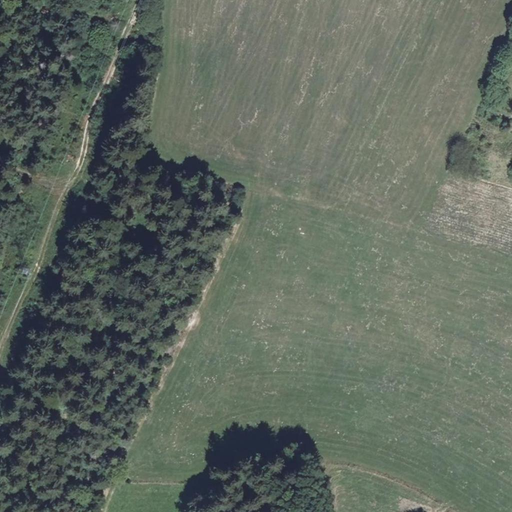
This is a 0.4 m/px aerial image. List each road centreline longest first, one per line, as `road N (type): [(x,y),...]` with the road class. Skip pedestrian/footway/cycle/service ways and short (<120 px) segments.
road 1 (track): [(0,339),(137,0)]
road 2 (track): [(24,511),(88,468),(0,413)]
